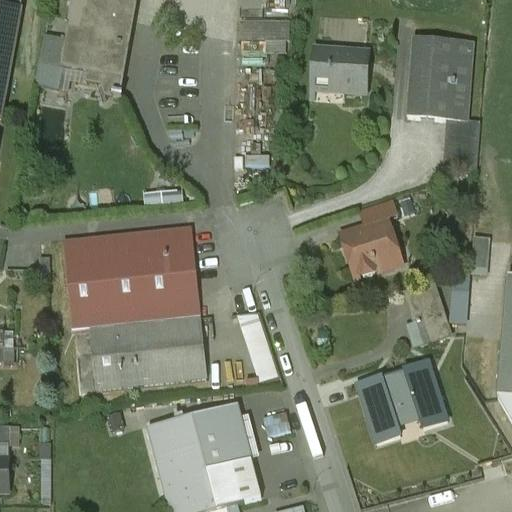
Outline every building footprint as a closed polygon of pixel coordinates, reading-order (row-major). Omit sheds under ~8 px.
[(23,0),(0,0),(0,8),(21,13),(23,0)] [(138,0),(75,0),(74,12),(134,23),(138,0)] [(21,13),(0,8),(0,125),(2,126),(23,13),(21,13)] [(121,99),(134,23),(74,12),(68,46),(48,43),(44,63),(41,63),(36,88),(59,92),(63,73),(106,79),(104,90),(107,101),(123,104),(123,100),(121,99)] [(245,21),(245,43),(267,43),(267,54),(291,54),(291,22),(245,21)] [(475,46),(414,42),(407,121),(468,126),(475,46)] [(368,58),(316,55),(313,95),(366,98),(368,58)] [(479,142),(446,139),(442,188),(477,177),(479,142)] [(382,226),(365,231),(367,236),(343,244),(355,280),(359,278),(364,281),(373,278),(375,273),(375,269),(395,263),(389,247),(394,245),(389,229),(382,226)] [(192,232),(63,245),(73,336),(202,323),(192,232)] [(472,275),(454,275),(454,325),(471,325),(472,275)] [(511,281),(508,281),(498,402),(511,402),(511,281)] [(434,289),(406,297),(417,331),(422,329),(421,327),(423,327),(430,346),(451,340),(434,289)] [(267,313),(245,316),(256,384),(278,380),(267,313)] [(202,323),(73,336),(80,397),(208,383),(202,323)] [(429,367),(358,389),(377,449),(400,441),(398,433),(422,425),(425,433),(448,426),(429,367)] [(511,402),(498,402),(511,426),(511,402)] [(238,408),(148,432),(168,511),(238,511),(238,509),(245,507),(262,503),(252,465),(253,465),(238,408)] [(10,430),(0,430),(0,444),(10,445),(10,430)] [(9,471),(0,470),(0,496),(9,496),(9,471)]
